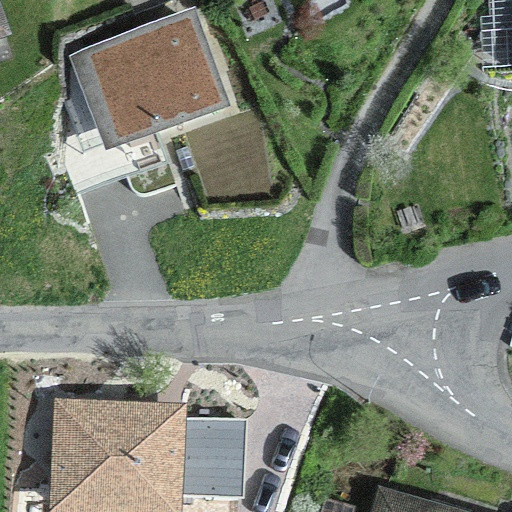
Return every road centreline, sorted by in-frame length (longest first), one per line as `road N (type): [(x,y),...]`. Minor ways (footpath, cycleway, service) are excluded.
road 1 (residential): [(0,331),(406,336)]
road 2 (residential): [(406,336),(424,375),(511,442)]
road 3 (residential): [(406,336),(511,270)]
